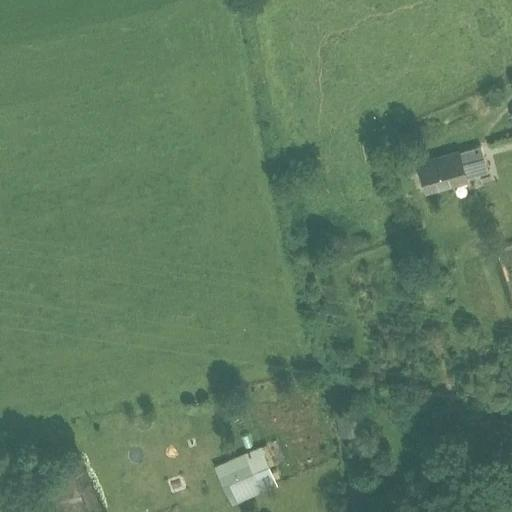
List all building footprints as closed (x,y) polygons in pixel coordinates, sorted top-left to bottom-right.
[(466,177),(488,171),(481,145),(458,152),(458,151),(421,162),(429,189),(466,178),(466,177)] [(404,239),(420,236),(418,229),(421,229),(419,219),(401,224),(404,239)] [(337,412),(341,437),(366,433),(362,407),(337,412)] [(278,485),(261,446),(216,464),(225,484),(236,480),(243,499),(278,485)] [(42,511),(104,511),(80,452),(27,475),(42,511)]
